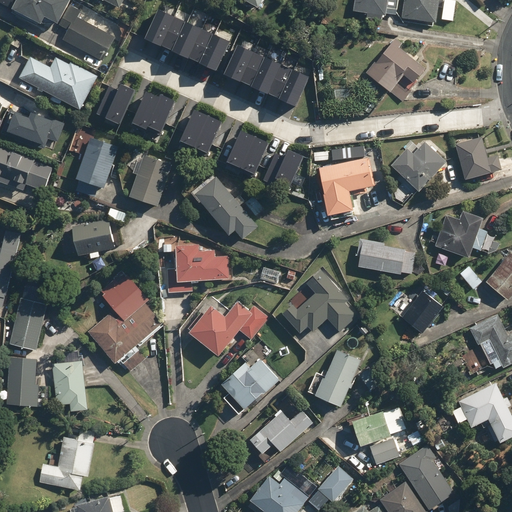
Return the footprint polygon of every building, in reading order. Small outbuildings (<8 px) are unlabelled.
[(73,0),(22,0),(19,7),(47,22),(50,16),(62,23),(73,0)] [(106,0),(122,8),(126,0),(140,0),(144,2),(144,0),(106,0)] [(200,1),(198,0),(170,0),(193,12),(200,1)] [(248,0),(264,9),(268,0),(248,0)] [(358,0),(357,10),(372,12),(372,18),(386,20),(387,15),(390,15),(391,13),(400,15),(401,0),(358,0)] [(445,0),(406,0),(406,17),(444,20),(445,0)] [(141,38),(214,70),(227,40),(155,8),(141,38)] [(117,38),(80,16),(66,39),(103,61),(117,38)] [(409,75),(419,83),(432,68),(397,38),(369,72),(404,101),(414,90),(404,81),(409,75)] [(222,73),(295,105),(308,75),(236,43),(222,73)] [(52,67),(31,56),(21,76),(85,109),(101,76),(59,55),(58,56),(52,67)] [(104,113),(123,120),(134,90),(115,83),(104,113)] [(131,118),(161,131),(174,102),(144,90),(131,118)] [(8,131),(48,144),(55,122),(15,109),(8,131)] [(180,139),(209,152),(222,124),(192,111),(180,139)] [(224,159),(253,172),(266,143),(236,130),(224,159)] [(490,155),(485,134),(455,142),(465,177),(506,166),(503,152),(490,155)] [(102,185),(108,187),(121,144),(92,135),(75,191),(98,198),(102,185)] [(418,154),(408,146),(393,165),(424,190),(450,158),(429,140),(418,154)] [(53,163),(1,145),(0,146),(0,176),(43,192),(53,163)] [(179,155),(148,145),(131,194),(162,205),(179,155)] [(272,179),(290,186),(302,156),(283,149),(272,179)] [(373,157),(322,166),(330,212),(360,207),(357,189),(378,185),(373,157)] [(241,193),(238,195),(220,173),(209,183),(211,186),(200,196),(231,233),(236,228),(245,240),(263,225),(245,203),(247,201),(241,193)] [(496,230),(482,226),(486,215),(486,214),(465,208),(463,216),(447,212),(437,246),(474,256),(476,247),(490,251),(496,230)] [(118,247),(114,220),(76,225),(80,253),(118,247)] [(365,238),(365,240),(362,266),(406,271),(407,246),(387,243),(387,241),(365,238)] [(204,241),(175,241),(175,265),(169,265),(169,292),(195,292),(195,278),(231,278),(231,254),(218,254),(218,249),(204,249),(204,241)] [(19,247),(0,243),(0,302),(8,304),(19,247)] [(511,293),(511,248),(487,278),(509,296),(511,293)] [(281,268),(264,265),(261,278),(279,281),(281,268)] [(484,280),(469,265),(462,272),(477,287),(484,280)] [(116,277),(119,280),(105,294),(116,305),(91,330),(121,361),(123,359),(134,370),(147,356),(140,348),(167,322),(149,304),(154,298),(128,272),(125,268),(116,277)] [(362,309),(322,268),(309,281),(318,291),(300,309),(295,304),(286,313),(304,331),(311,325),(316,330),(329,317),(341,330),(362,309)] [(448,304),(424,287),(404,317),(428,333),(448,304)] [(52,303),(23,296),(12,342),(40,349),(52,303)] [(225,314),(213,303),(191,329),(223,355),(241,329),(254,340),(273,318),(256,304),(251,309),(239,298),(225,314)] [(511,326),(502,307),(471,322),(495,370),(511,361),(511,326)] [(318,371),(310,390),(343,404),(363,357),(340,348),(330,372),(324,369),(323,373),(318,371)] [(38,383),(40,357),(11,355),(8,403),(43,405),(44,384),(38,383)] [(87,357),(55,361),(59,402),(72,400),(73,410),(92,408),(87,357)] [(242,412),(249,406),(250,407),(282,378),(262,357),(253,365),(249,360),(224,382),(232,391),(227,396),(242,412)] [(386,376),(375,361),(360,373),(371,387),(386,376)] [(511,406),(495,377),(459,397),(476,427),(492,418),(505,440),(511,436),(511,406)] [(293,417),(285,409),(253,438),(266,451),(274,444),(271,440),(273,438),(284,450),(315,421),(303,408),(293,417)] [(356,421),(356,422),(363,443),(395,433),(388,411),(356,421)] [(85,486),(86,475),(87,473),(95,474),(97,451),(98,452),(98,439),(97,439),(97,429),(81,428),(80,436),(66,435),(65,452),(63,452),(62,465),(59,465),(60,456),(51,455),(51,462),(43,462),(42,483),(85,486)] [(398,439),(373,448),(378,462),(403,453),(398,439)] [(402,463),(412,478),(384,497),(385,499),(378,504),(371,509),(366,502),(351,511),(434,511),(432,509),(441,503),(460,490),(429,444),(402,463)] [(366,453),(361,459),(372,469),(377,463),(366,453)] [(356,477),(339,463),(319,488),(336,502),(356,477)] [(283,483),(271,474),(253,497),(271,511),(298,511),(311,495),(287,477),(283,483)] [(122,493),(113,497),(112,494),(78,506),(80,511),(120,511),(128,509),(122,493)]
